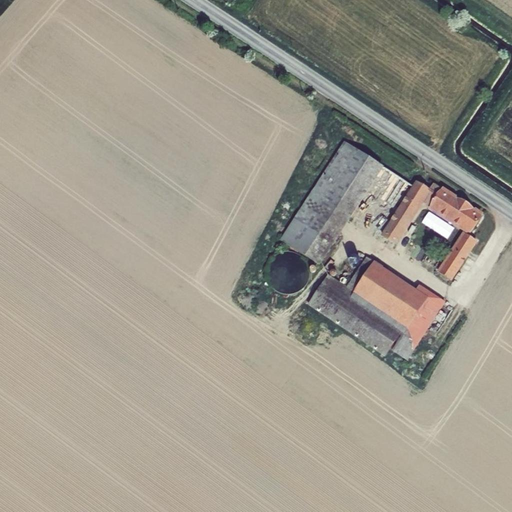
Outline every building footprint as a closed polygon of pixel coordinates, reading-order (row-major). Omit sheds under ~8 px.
[(463,205),(458,202),(434,185),(428,192),(417,184),(413,189),(345,144),(282,241),(319,266),(348,222),(379,242),(383,236),(394,245),(422,203),(470,233),(481,216),(471,209),(470,205),(467,203),(463,205)] [(476,242),(464,234),(439,273),(451,281),(476,242)] [(354,294),(351,298),(363,305),(385,271),(374,264),(377,260),(370,255),(347,288),(354,294)] [(363,305),(393,325),(416,291),(385,271),(363,305)] [(403,333),(395,345),(410,355),(421,337),(443,303),(419,286),(416,291),(393,325),(403,333)] [(421,337),(429,343),(452,308),(443,303),(421,337)] [(423,352),(429,343),(421,337),(410,355),(395,345),(391,350),(408,361),(417,347),(423,352)]
